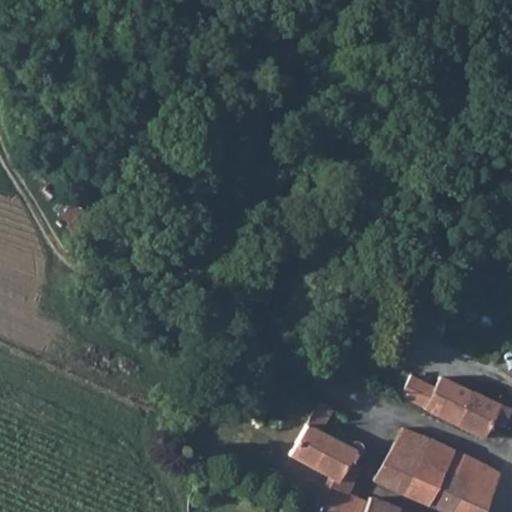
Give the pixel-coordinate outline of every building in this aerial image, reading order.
[(407,367),(396,387),(420,398),(419,399),(420,400),(479,428),(484,418),(502,427),(511,406),(511,403),(502,399),(435,369),(430,379),(407,367)] [(316,393),(307,410),(320,417),(329,399),(316,393)] [(290,442),(339,468),(345,454),(348,447),(356,435),(320,417),(307,410),(290,442)] [(412,452),(423,430),(399,419),(371,471),(397,483),(412,452)] [(479,511),(493,464),(423,430),(412,452),(438,464),(465,476),(449,508),(458,511),(479,511)] [(412,452),(397,483),(423,495),(438,464),(412,452)] [(339,468),(333,480),(345,485),(357,461),(345,454),(339,468)] [(438,464),(423,495),(449,508),(465,476),(438,464)] [(357,511),(367,496),(345,485),(333,480),(320,506),(332,511),(357,511)] [(357,511),(415,511),(371,488),(367,496),(357,511)]
